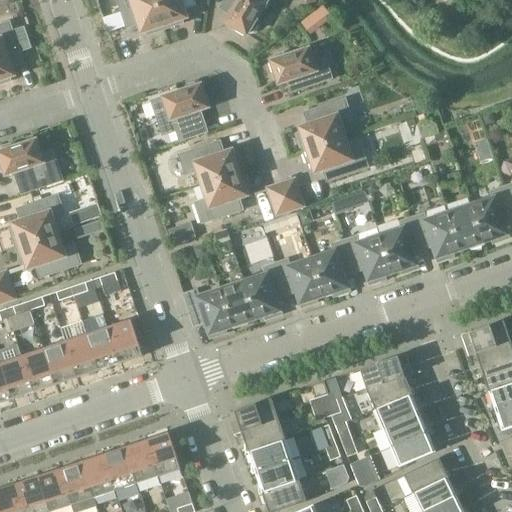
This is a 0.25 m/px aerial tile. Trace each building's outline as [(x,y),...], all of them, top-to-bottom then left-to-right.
[(117,0),(126,28),(138,24),(141,33),(151,29),(153,33),(165,29),(155,0),(117,0)] [(155,0),(165,29),(177,25),(176,21),(186,18),(183,9),(195,5),(193,0),(155,0)] [(230,14),(226,22),(246,35),(248,32),(253,30),(256,25),(255,20),(267,0),(266,0),(225,0),(220,8),(230,14)] [(0,84),(4,83),(3,79),(14,75),(11,67),(22,63),(19,51),(30,48),(23,28),(12,32),(9,22),(0,25),(0,84)] [(291,92),(331,79),(325,59),(313,62),(308,48),(287,56),(282,53),(276,55),(274,60),(271,61),(278,84),(287,81),(291,92)] [(156,115),(163,135),(176,131),(180,141),(207,132),(199,110),(208,107),(200,85),(197,86),(192,83),(187,85),(184,90),(162,97),(167,111),(156,115)] [(299,139),(303,151),(345,137),(340,123),(351,119),(345,99),(304,113),(308,124),(299,127),(303,138),(299,139)] [(419,127),(423,138),(438,133),(434,122),(419,127)] [(349,152),(345,137),(303,151),(307,163),(311,162),(314,173),(323,170),(327,181),(367,168),(361,148),(349,152)] [(0,151),(0,159),(5,175),(14,172),(18,184),(22,195),(62,181),(52,150),(40,154),(35,140),(13,147),(9,145),(3,147),(1,151),(0,151)] [(219,141),(179,155),(185,175),(197,171),(201,185),(243,171),(239,159),(235,160),(232,150),(223,153),(219,141)] [(195,203),(202,223),(242,210),(238,198),(247,195),(244,185),(247,183),(243,171),(201,185),(206,200),(195,203)] [(281,184),(290,211),(303,206),(294,180),(281,184)] [(290,211),(281,184),(267,189),(276,215),(290,211)] [(511,184),(503,187),(511,215),(511,214),(511,184)] [(501,218),(511,215),(503,187),(491,191),(493,198),(471,206),(484,245),(485,245),(484,241),(492,238),(494,242),(507,237),(501,218)] [(16,248),(57,234),(53,219),(64,216),(57,196),(17,209),(20,221),(12,224),(15,234),(12,236),(16,248)] [(75,214),(78,224),(103,216),(100,206),(75,214)] [(471,206),(448,213),(460,249),(469,246),(470,250),(484,245),(471,206)] [(424,214),(412,218),(421,245),(432,242),(438,261),(452,256),(451,252),(460,249),(448,213),(426,221),(424,214)] [(402,229),(380,236),(392,272),(401,269),(403,273),(416,268),(410,249),(421,245),(412,218),(400,222),(402,229)] [(226,229),(210,234),(214,246),(230,241),(226,229)] [(40,278),(80,264),(74,244),(62,248),(57,234),(16,248),(20,260),(24,258),(27,269),(36,266),(40,278)] [(355,237),(343,241),(353,268),(363,265),(370,284),(384,279),(382,275),(392,272),(380,236),(358,244),(355,237)] [(334,252),(312,259),(324,295),(333,292),(334,296),(348,291),(342,272),(353,268),(343,241),(331,245),(334,252)] [(287,260),(275,264),(284,291),(295,288),(301,307),(315,302),(314,298),(324,295),(312,259),(289,267),(287,260)] [(274,295),(284,291),(275,264),(263,268),(266,275),(243,282),(255,318),(265,315),(266,318),(280,314),(274,295)] [(5,272),(0,274),(0,300),(1,303),(14,299),(5,272)] [(115,273),(99,278),(106,297),(121,292),(115,273)] [(243,282),(221,290),(234,329),(248,325),(247,321),(255,318),(243,282)] [(85,283),(71,288),(73,296),(88,291),(85,283)] [(73,296),(71,288),(56,293),(59,301),(73,296)] [(233,330),(234,329),(221,290),(198,297),(196,290),(183,295),(192,322),(204,318),(210,337),(224,332),(223,329),(232,326),(233,330)] [(42,297),(27,302),(30,311),(45,306),(42,297)] [(30,311),(27,302),(13,307),(16,316),(30,311)] [(142,356),(130,320),(108,328),(120,363),(142,356)] [(503,321),(461,335),(468,355),(510,341),(503,321)] [(98,371),(120,363),(108,328),(86,335),(98,371)] [(65,342),(77,378),(98,371),(86,335),(65,342)] [(511,340),(510,341),(468,355),(468,356),(476,354),(479,364),(482,372),(511,362),(511,340)] [(43,350),(55,385),(77,378),(65,342),(43,350)] [(22,357),(34,392),(55,385),(43,350),(22,357)] [(360,369),(366,390),(412,374),(405,354),(360,369)] [(0,364),(12,400),(34,392),(22,357),(0,364)] [(511,362),(482,372),(489,392),(511,383),(511,362)] [(0,403),(12,400),(0,364),(0,403)] [(412,374),(366,390),(375,410),(414,394),(414,393),(411,394),(404,378),(412,375),(412,374)] [(324,381),(311,386),(315,398),(328,394),(324,381)] [(511,383),(489,392),(495,411),(511,405),(511,383)] [(325,407),(337,403),(334,393),(322,397),(325,407)] [(375,410),(383,429),(422,412),(419,413),(412,395),(414,394),(375,410)] [(309,401),(313,411),(325,407),(322,397),(309,401)] [(234,434),(278,419),(271,399),(227,414),(234,434)] [(337,403),(325,407),(328,417),(341,413),(337,403)] [(511,405),(495,411),(502,431),(511,427),(511,405)] [(325,407),(313,411),(316,421),(328,417),(325,407)] [(383,429),(391,448),(430,431),(427,432),(420,414),(422,413),(422,412),(383,429)] [(285,440),(278,419),(234,434),(234,435),(241,432),(248,452),(245,452),(246,453),(285,440)] [(338,433),(342,445),(353,441),(348,429),(338,433)] [(430,431),(391,448),(399,467),(436,452),(435,451),(438,450),(435,451),(427,433),(430,432),(430,431)] [(321,436),(325,449),(336,445),(331,433),(321,436)] [(146,441),(158,477),(180,469),(168,434),(146,441)] [(252,473),(292,460),(285,440),(246,453),(248,452),(255,472),(252,473)] [(136,484),(158,477),(146,441),(124,448),(136,484)] [(353,441),(342,445),(347,457),(357,453),(353,441)] [(336,445),(325,449),(330,461),(340,457),(336,445)] [(115,491),(136,484),(124,448),(103,455),(115,491)] [(115,491),(103,455),(81,463),(93,498),(115,491)] [(438,458),(403,475),(413,494),(450,476),(447,477),(438,458)] [(298,481),(292,460),(252,473),(253,474),(255,473),(262,493),(259,493),(259,494),(298,481)] [(355,477),(365,472),(360,460),(350,464),(355,477)] [(71,505),(93,498),(81,463),(60,470),(71,505)] [(325,472),(331,490),(346,483),(348,478),(343,466),(325,472)] [(38,477),(49,511),(52,511),(71,505),(60,470),(38,477)] [(450,476),(413,494),(421,511),(422,511),(459,494),(456,495),(448,477),(450,476)] [(25,511),(49,511),(38,477),(16,484),(25,511)] [(275,511),(306,502),(298,481),(259,494),(262,493),(268,511),(275,511)] [(0,489),(0,507),(1,511),(25,511),(16,484),(0,489)] [(459,494),(422,511),(464,511),(457,496),(459,495),(459,494)] [(346,500),(351,511),(352,511),(361,508),(356,496),(346,500)] [(366,502),(370,511),(375,511),(381,509),(376,497),(366,502)]
